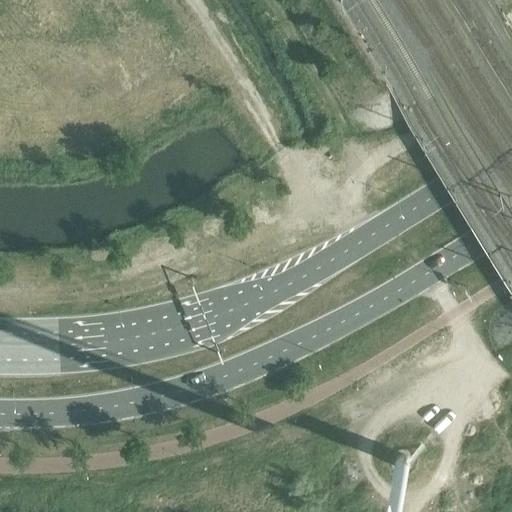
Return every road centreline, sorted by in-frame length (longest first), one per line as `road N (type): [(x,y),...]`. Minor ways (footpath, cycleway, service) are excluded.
road 1 (secondary): [(0,409),(173,399),(366,309),(511,220)]
road 2 (secondary): [(511,148),(325,264),(265,292),(121,331),(0,336)]
road 3 (track): [(361,242),(315,202),(186,0)]
